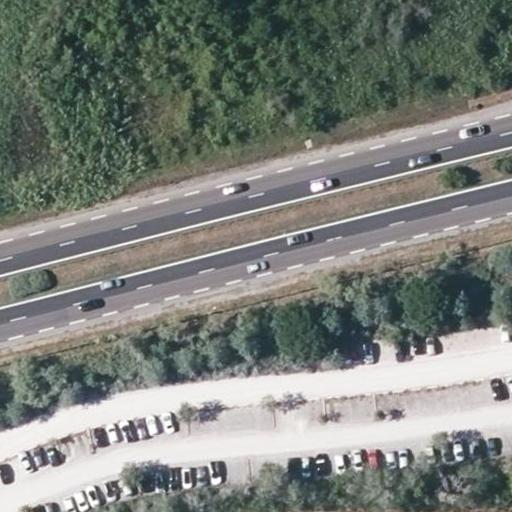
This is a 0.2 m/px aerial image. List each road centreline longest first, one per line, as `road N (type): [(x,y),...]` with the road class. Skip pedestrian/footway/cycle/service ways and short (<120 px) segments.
road 1 (trunk): [(0,324),(511,195)]
road 2 (trunk): [(511,128),(0,257)]
